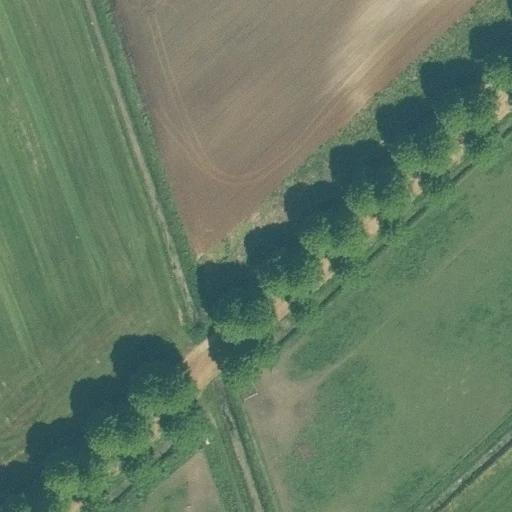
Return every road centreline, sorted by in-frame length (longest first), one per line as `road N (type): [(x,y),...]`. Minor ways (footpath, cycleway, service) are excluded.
road 1 (track): [(511,88),(191,383)]
road 2 (track): [(191,383),(53,511)]
